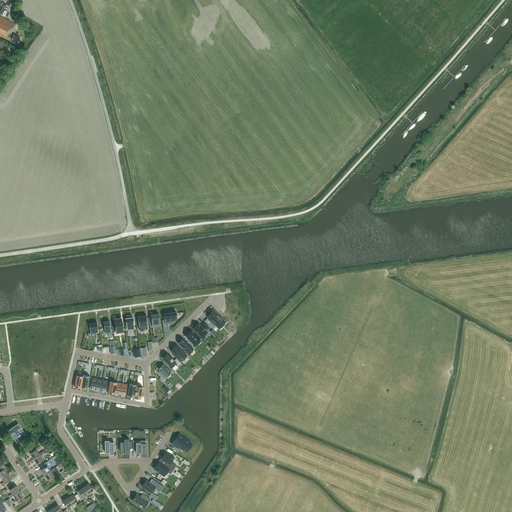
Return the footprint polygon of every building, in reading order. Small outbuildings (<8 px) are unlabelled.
[(17,44),(20,38),(11,33),(15,25),(0,16),(0,37),(3,39),(3,37),(17,44)] [(219,329),(225,322),(214,310),(209,315),(210,315),(208,317),(219,329)] [(166,324),(173,323),(177,318),(176,311),(163,313),(164,320),(162,320),(163,330),(167,329),(166,324)] [(158,314),(151,314),(152,321),(153,325),(159,324),(158,320),(159,320),(158,314)] [(146,315),(138,317),(140,331),(144,330),(144,329),(148,329),(146,315)] [(133,317),(125,318),(125,319),(127,328),(127,329),(134,328),(134,327),(133,318),(133,317)] [(121,318),(114,319),(116,332),(116,333),(123,332),(123,331),(122,319),(121,318)] [(108,333),(109,336),(112,336),(110,320),(104,321),(105,333),(108,333)] [(90,333),(98,332),(97,322),(89,323),(90,333)] [(202,337),(207,332),(206,331),(209,328),(204,323),(201,326),(198,323),(193,328),(202,337)] [(200,340),(191,330),(185,336),(195,346),(195,345),(194,345),(199,339),(200,340)] [(178,343),(189,354),(193,349),(182,339),(178,343)] [(187,357),(176,345),(169,351),(181,363),(187,357)] [(181,363),(176,358),(174,361),(167,354),(162,359),(171,367),(176,363),(179,366),(181,363)] [(171,372),(163,364),(158,369),(160,371),(158,373),(164,379),(168,375),(169,375),(169,374),(171,372)] [(76,375),(74,386),(81,388),(83,375),(83,376),(82,376),(83,373),(78,372),(77,375),(76,375)] [(83,375),(81,388),(81,387),(88,388),(90,376),(83,375)] [(110,381),(108,393),(114,394),(116,382),(110,381)] [(129,384),(127,395),(134,397),(134,398),(136,385),(129,384)] [(136,385),(134,398),(140,399),(143,387),(136,386),(136,385)] [(22,441),(27,437),(18,423),(8,430),(13,439),(18,435),(22,441)] [(190,447),(193,445),(190,442),(179,434),(176,438),(171,443),(177,448),(179,446),(187,452),(190,447)] [(124,442),(120,442),(120,452),(124,452),(124,454),(129,454),(129,446),(132,446),(131,441),(129,441),(129,438),(124,439),(124,442)] [(109,440),(105,440),(105,452),(109,452),(109,454),(110,454),(114,454),(113,442),(109,442),(109,440)] [(141,442),(136,442),(136,453),(141,453),(141,454),(147,454),(147,443),(141,443),(141,442)] [(40,454),(39,454),(37,450),(41,448),(39,446),(36,448),(36,449),(30,453),(33,458),(40,454)] [(44,453),(45,452),(44,450),(39,454),(40,454),(33,458),(37,464),(43,459),(41,455),(44,453)] [(157,464),(154,468),(160,472),(159,473),(164,476),(167,472),(170,474),(174,469),(176,466),(171,462),(174,457),(170,454),(169,455),(165,452),(162,457),(163,458),(159,464),(158,463),(157,464)] [(52,464),(50,463),(49,460),(40,466),(42,469),(41,470),(44,475),(51,471),(50,470),(48,467),(52,464)] [(52,472),(55,470),(54,468),(50,470),(51,471),(44,475),(48,480),(54,476),(52,472)] [(65,472),(63,470),(60,472),(64,478),(69,474),(67,471),(65,472)] [(5,483),(11,479),(8,473),(1,478),(2,478),(4,482),(1,484),(2,486),(6,483),(5,483)] [(154,488),(160,492),(163,487),(152,479),(149,482),(146,480),(142,486),(151,493),(154,488)] [(88,493),(87,494),(89,497),(91,496),(89,492),(93,490),(92,489),(95,487),(93,484),(90,485),(89,483),(83,487),(88,493)] [(19,491),(16,485),(13,487),(11,484),(8,487),(12,494),(9,496),(10,498),(13,495),(19,491)] [(84,496),(87,494),(88,493),(83,487),(78,491),(82,497),(84,501),(86,499),(84,496)] [(21,502),(24,500),(22,497),(23,496),(19,491),(13,495),(15,499),(12,501),(13,503),(17,501),(17,500),(19,499),(21,502)] [(79,502),(82,500),(77,494),(74,496),(73,494),(68,498),(72,504),(71,504),(74,508),(76,506),(73,503),(77,500),(79,502)] [(142,495),(141,497),(136,494),(132,500),(142,508),(147,501),(149,502),(150,500),(142,495)] [(68,507),(71,504),(72,504),(68,498),(63,501),(67,507),(66,508),(69,511),(70,510),(68,507)]
